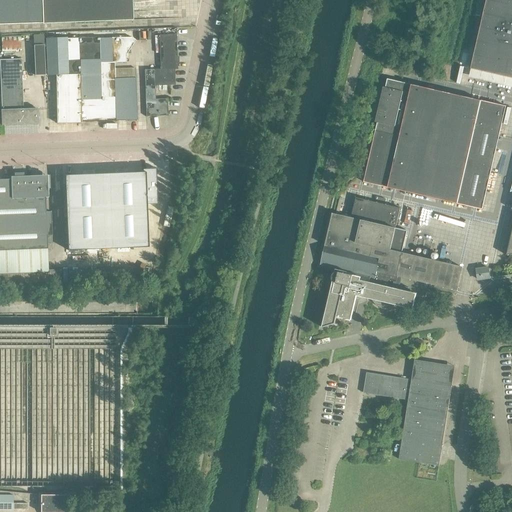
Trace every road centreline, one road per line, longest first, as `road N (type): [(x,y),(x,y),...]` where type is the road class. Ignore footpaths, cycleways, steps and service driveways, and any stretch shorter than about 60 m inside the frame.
road 1 (unclassified): [(371,0),(287,354)]
road 2 (unclassified): [(0,152),(184,141),(218,0)]
road 3 (unclassified): [(287,354),(484,312)]
road 4 (unclassified): [(464,511),(461,458),(484,312)]
road 5 (unclassified): [(287,354),(261,511)]
road 6 (unknown): [(417,217),(493,231),(484,312)]
